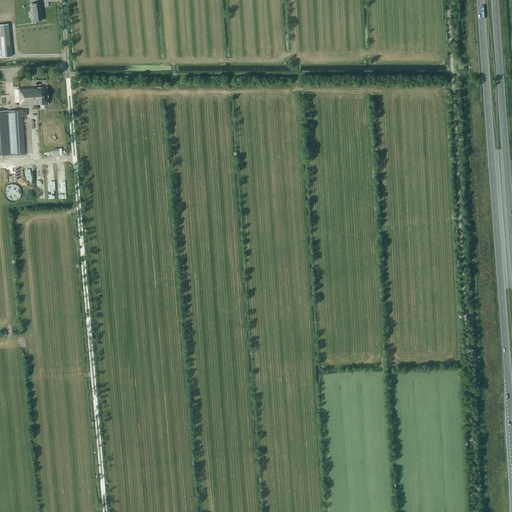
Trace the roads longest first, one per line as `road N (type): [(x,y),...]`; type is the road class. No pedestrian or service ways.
road 1 (unclassified): [(106,511),(61,0)]
road 2 (track): [(474,511),(451,74)]
road 3 (trunk): [(480,0),(511,429)]
road 4 (trunk): [(511,242),(494,0)]
